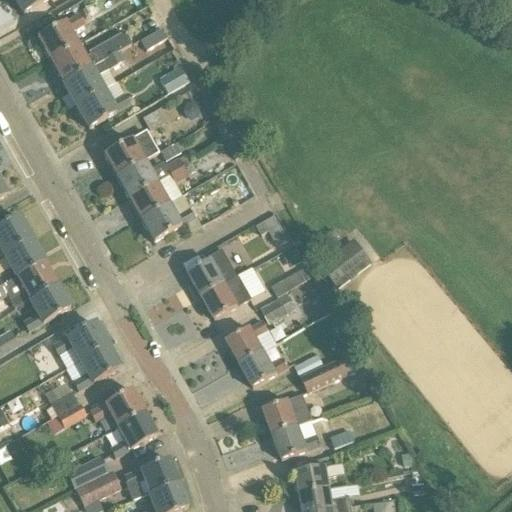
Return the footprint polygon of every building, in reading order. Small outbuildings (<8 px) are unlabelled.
[(13,0),(23,18),(54,0),(13,0)] [(69,36),(84,28),(79,18),(37,42),(50,65),(77,49),(69,36)] [(152,50),(173,38),(167,28),(146,40),(152,50)] [(77,49),(50,65),(63,87),(118,56),(131,48),(123,36),(82,58),(77,49)] [(118,56),(63,87),(76,110),(103,95),(95,81),(123,65),(118,56)] [(188,85),(180,72),(160,83),(167,97),(188,85)] [(115,87),(103,95),(76,110),(89,133),(130,109),(125,99),(122,100),(115,87)] [(226,120),(214,126),(225,145),(237,139),(226,120)] [(145,135),(104,159),(116,181),(143,165),(136,153),(150,144),(145,135)] [(237,140),(226,147),(236,163),(247,156),(237,140)] [(184,154),(179,145),(160,156),(165,165),(184,154)] [(183,172),(178,162),(165,169),(163,166),(148,174),(143,165),(116,181),(129,203),(155,188),(170,179),(183,172)] [(183,172),(170,179),(175,188),(188,181),(183,172)] [(141,224),(168,209),(155,188),(129,203),(141,224)] [(168,209),(141,224),(153,246),(195,223),(190,213),(175,222),(168,209)] [(0,252),(4,259),(31,243),(18,220),(0,230),(0,252)] [(275,220),(258,231),(263,239),(270,236),(276,247),(288,241),(275,220)] [(17,282),(44,266),(31,243),(4,259),(17,282)] [(355,245),(322,269),(339,292),(371,268),(355,245)] [(283,259),(290,271),(303,263),(297,251),(283,259)] [(217,274),(230,266),(225,257),(189,277),(202,301),(225,288),(224,287),(217,274)] [(17,282),(3,289),(0,291),(0,302),(7,299),(14,313),(29,304),(57,289),(44,266),(17,282)] [(310,281),(305,272),(271,291),(277,300),(310,281)] [(225,288),(202,301),(215,325),(251,305),(246,295),(245,295),(237,280),(224,287),(225,288)] [(29,304),(37,318),(23,326),(29,336),(70,312),(57,289),(29,304)] [(288,298),(263,312),(271,327),(296,312),(288,298)] [(256,342),(269,335),(263,325),(227,345),(240,369),(264,356),(256,342)] [(94,327),(53,350),(58,359),(72,352),(79,365),(107,350),(94,327)] [(8,335),(0,340),(0,360),(17,350),(8,335)] [(120,373),(107,350),(79,365),(87,379),(73,386),(78,396),(120,373)] [(290,372),(285,363),(272,370),(264,356),(240,369),(254,393),(290,372)] [(318,358),(294,370),(300,383),(324,371),(318,358)] [(363,373),(356,358),(302,383),(309,398),(363,373)] [(132,394),(90,417),(95,426),(109,418),(116,432),(144,416),(132,394)] [(71,397),(51,409),(57,420),(78,409),(71,397)] [(313,425),(307,410),(303,400),(264,414),(273,439),(298,430),(313,425)] [(78,409),(57,420),(63,432),(84,420),(78,409)] [(144,416),(116,432),(124,446),(110,454),(115,463),(157,440),(144,416)] [(318,440),(303,445),(298,430),(273,439),(283,465),(322,451),(318,440)] [(354,447),(349,434),(330,442),(335,454),(354,447)] [(251,448),(225,455),(229,470),(255,463),(251,448)] [(402,458),(405,471),(414,470),(411,456),(402,458)] [(169,463),(124,480),(128,490),(129,489),(135,505),(148,500),(179,488),(169,463)] [(89,466),(66,477),(74,494),(97,482),(89,466)] [(329,482),(345,479),(343,468),(296,476),(300,498),(330,493),(329,482)] [(84,511),(85,511),(84,511),(101,511),(98,504),(119,494),(110,476),(97,482),(74,494),(84,511)] [(414,495),(425,495),(424,482),(413,482),(414,495)] [(152,511),(187,511),(188,511),(179,488),(148,500),(152,511)] [(330,493),(300,498),(302,511),(347,511),(351,511),(349,501),(332,503),(330,493)] [(272,504),(272,511),(293,511),(293,503),(272,504)]
